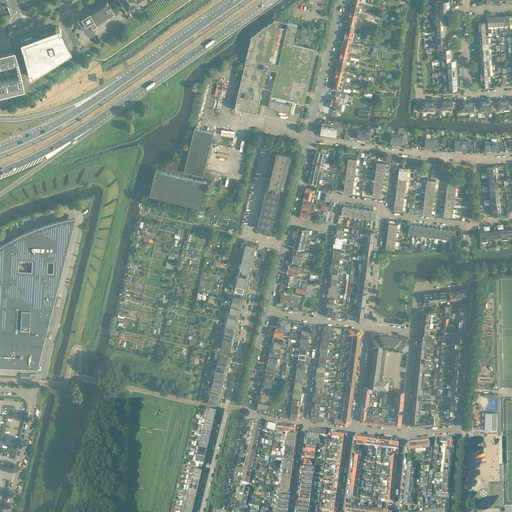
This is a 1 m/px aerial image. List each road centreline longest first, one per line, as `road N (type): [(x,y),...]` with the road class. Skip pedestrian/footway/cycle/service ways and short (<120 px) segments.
road 1 (residential): [(265,241),(199,511)]
road 2 (trunk): [(88,125),(268,0)]
road 3 (trunk): [(148,61),(71,114),(0,149)]
road 4 (residential): [(475,158),(307,139)]
road 5 (trunk): [(148,61),(63,107),(0,119)]
road 6 (residential): [(461,429),(471,280)]
road 7 (tertiary): [(307,139),(340,0)]
road 8 (residential): [(471,280),(467,225),(383,214)]
road 9 (unclassified): [(8,511),(30,395)]
